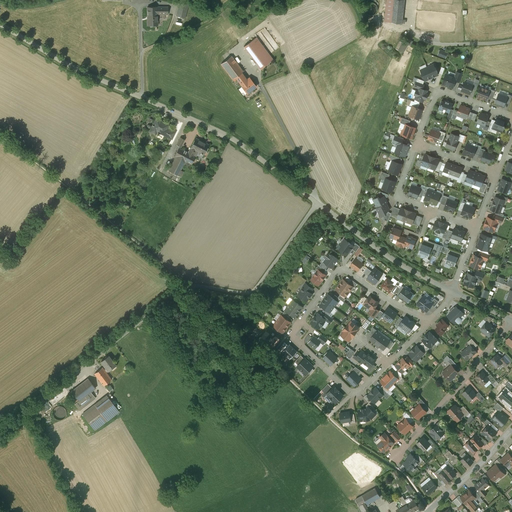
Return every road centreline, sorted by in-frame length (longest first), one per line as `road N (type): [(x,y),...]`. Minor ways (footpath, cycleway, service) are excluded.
road 1 (residential): [(318,202),(220,132),(91,76),(0,24)]
road 2 (residential): [(389,360),(351,391),(297,341),(296,325),(335,270),(430,320)]
road 3 (unclassified): [(318,202),(249,294),(186,285),(90,362)]
road 4 (residential): [(511,320),(396,455)]
road 5 (residential): [(453,292),(318,202)]
road 6 (residential): [(511,119),(442,92),(416,143)]
